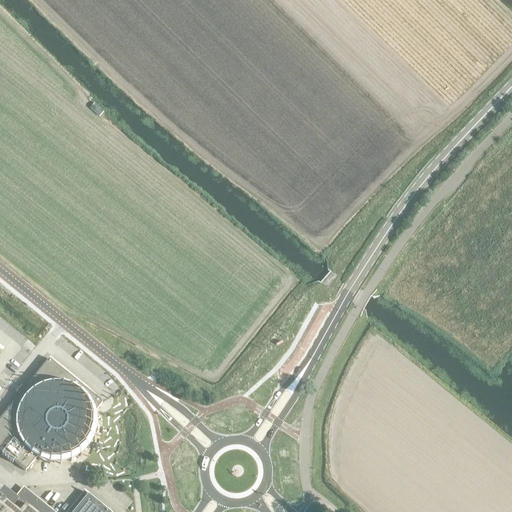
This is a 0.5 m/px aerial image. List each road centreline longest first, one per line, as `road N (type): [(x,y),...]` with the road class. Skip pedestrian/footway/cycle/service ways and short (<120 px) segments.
road 1 (unclassified): [(298,511),(308,492),(307,407),(336,344),(406,236),(511,116)]
road 2 (secondary): [(306,365),(411,196),(511,85)]
road 3 (unclassified): [(128,375),(0,271)]
